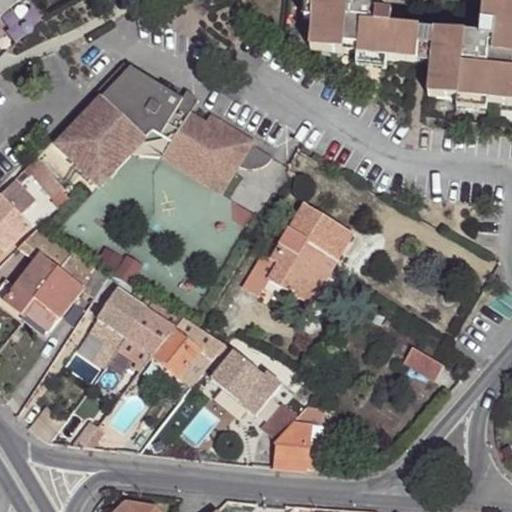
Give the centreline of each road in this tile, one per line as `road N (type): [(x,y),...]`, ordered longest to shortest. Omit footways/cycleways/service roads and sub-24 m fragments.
road 1 (residential): [(487,383),(403,471),(339,492)]
road 2 (residential): [(339,492),(157,474)]
road 3 (residential): [(504,503),(339,492)]
road 4 (residential): [(157,474),(2,455)]
road 5 (unknown): [(0,414),(85,301)]
road 6 (residential): [(504,503),(484,478),(472,434),(487,383)]
